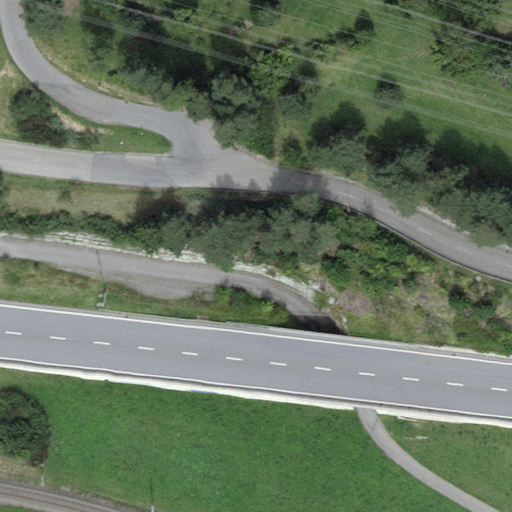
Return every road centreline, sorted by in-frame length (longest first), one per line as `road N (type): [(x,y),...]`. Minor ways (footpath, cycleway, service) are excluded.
road 1 (primary): [(511,392),(0,331)]
road 2 (tertiary): [(205,173),(330,190),(511,266)]
road 3 (tertiary): [(11,0),(13,26),(31,62),(65,92),(176,127),(197,143),(205,173)]
road 4 (tertiary): [(205,173),(0,156)]
